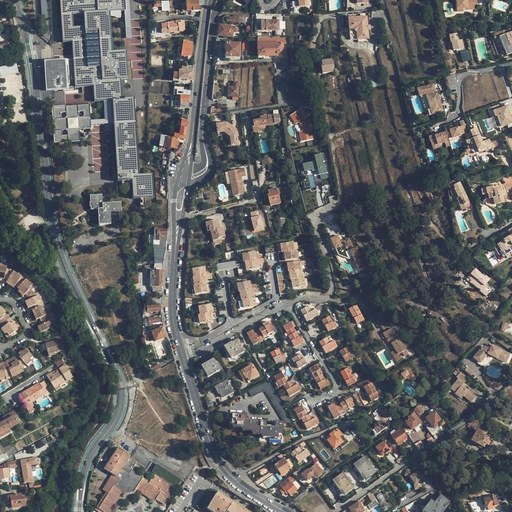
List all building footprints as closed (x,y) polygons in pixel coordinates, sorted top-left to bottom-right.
[(121,80),(128,79),(126,52),(113,52),(110,12),(125,11),(124,0),(97,0),(97,1),(86,1),(85,0),(60,0),(63,42),(81,41),(82,59),(73,60),(75,87),(94,86),(95,102),(99,102),(114,101),(122,100),(121,80)] [(456,0),(457,9),(463,9),(467,9),(474,9),(474,6),(477,6),(476,0),(456,0)] [(198,10),(198,1),(187,1),(187,6),(187,10),(187,11),(198,10)] [(367,16),(349,18),(350,40),(369,38),(367,16)] [(279,30),(279,20),(262,20),(262,30),(279,30)] [(170,23),(167,23),(168,29),(162,30),(163,33),(168,33),(169,33),(185,31),(184,23),(181,23),(178,23),(178,21),(170,22),(170,23)] [(236,27),(220,25),(218,35),(233,37),(233,32),(235,32),(236,27)] [(493,34),(494,39),(499,37),(506,34),(504,30),(493,34)] [(499,37),(507,56),(511,53),(511,31),(506,34),(499,37)] [(458,32),(450,33),(452,50),(464,48),(463,38),(459,39),(458,32)] [(287,35),(274,37),(258,38),(259,44),(258,44),(258,56),(264,56),(264,55),(275,54),(275,56),(283,56),(283,43),(288,43),(287,35)] [(502,57),(507,56),(499,37),(494,39),(502,57)] [(182,52),(178,52),(177,59),(188,60),(188,55),(191,56),(193,46),(192,45),(192,43),(189,43),(189,42),(184,41),(183,47),(182,52)] [(240,44),(226,44),(226,58),(240,58),(240,44)] [(460,52),(463,62),(471,60),(468,50),(460,52)] [(361,54),(369,88),(384,85),(375,51),(361,54)] [(349,55),(359,89),(365,88),(358,60),(356,53),(349,55)] [(347,55),(356,90),(359,89),(349,55),(347,55)] [(44,59),(46,90),(69,89),(67,58),(44,59)] [(333,72),(332,69),(333,68),(332,59),(321,61),(322,67),(321,67),(322,74),(333,72)] [(0,72),(0,75),(18,71),(17,63),(0,65),(0,72)] [(193,81),(193,71),(179,71),(179,74),(173,74),(173,81),(178,81),(178,80),(193,81)] [(339,78),(343,92),(354,90),(351,75),(339,78)] [(227,96),(233,97),(238,97),(239,82),(234,82),(234,87),(228,87),(227,96)] [(433,83),(417,88),(419,95),(428,92),(432,107),(427,109),(429,114),(443,110),(436,89),(435,90),(433,83)] [(384,85),(369,88),(377,121),(391,118),(384,85)] [(373,122),(365,88),(359,89),(356,90),(364,124),(373,122)] [(354,90),(343,92),(351,127),(363,124),(354,90)] [(189,107),(190,95),(182,95),(177,95),(177,97),(177,102),(180,103),(181,107),(189,107)] [(114,101),(116,124),(129,123),(128,100),(122,100),(114,101)] [(84,129),(90,129),(90,117),(84,117),(78,112),(77,106),(66,107),(66,113),(65,115),(63,117),(61,119),(56,119),(56,131),(63,130),(68,135),(68,141),(80,141),(79,135),(81,133),(82,131),(84,129)] [(335,106),(327,108),(332,131),(340,129),(335,106)] [(511,117),(508,106),(494,111),(496,116),(498,115),(502,127),(511,122),(511,117)] [(302,109),(295,114),(301,123),(305,131),(300,132),(302,142),(315,140),(312,124),(308,118),(310,117),(306,111),(304,112),(302,109)] [(295,114),(292,117),(298,125),(301,123),(295,114)] [(266,130),(265,126),(275,124),(275,123),(277,123),(276,115),(260,117),(260,120),(252,121),(254,132),(266,130)] [(188,121),(188,119),(182,118),(181,118),(179,127),(181,127),(182,120),(188,121)] [(460,121),(461,126),(462,126),(464,130),(469,129),(466,119),(460,121)] [(182,120),(181,127),(180,135),(174,134),(174,138),(184,140),(185,140),(188,121),(182,120)] [(136,123),(129,123),(116,124),(113,124),(117,183),(131,182),(133,200),(154,199),(153,175),(139,176),(136,123)] [(231,138),(232,146),(239,145),(237,131),(227,123),(216,125),(218,134),(224,133),(231,138)] [(465,133),(464,130),(462,126),(461,126),(453,129),(452,129),(451,128),(445,129),(446,132),(448,139),(452,137),(452,138),(461,136),(461,134),(465,133)] [(470,130),(473,138),(480,135),(477,127),(470,130)] [(430,142),(431,142),(434,141),(435,145),(440,143),(445,142),(444,140),(448,139),(446,132),(438,135),(435,136),(434,135),(429,136),(430,142)] [(229,146),(232,146),(231,138),(224,133),(218,134),(218,137),(223,136),(228,140),(229,146)] [(491,143),(489,139),(483,142),(480,135),(473,138),(466,140),(467,144),(475,142),(479,152),(485,149),(488,148),(489,150),(495,147),(493,142),(491,143)] [(183,143),(184,140),(174,138),(161,136),(159,146),(177,150),(178,145),(179,145),(179,143),(183,143)] [(441,147),(440,143),(435,145),(434,141),(431,142),(433,150),(441,147)] [(503,146),(497,149),(502,157),(506,155),(503,146)] [(311,214),(325,210),(311,150),(294,155),(304,197),(307,196),(311,214)] [(273,157),(261,160),(262,165),(274,163),(273,157)] [(244,168),(228,171),(232,188),(235,188),(237,195),(244,193),(241,176),(245,175),(244,168)] [(449,187),(450,191),(454,189),(457,197),(456,197),(459,203),(461,203),(464,210),(471,207),(461,186),(459,182),(454,185),(453,182),(448,184),(450,187),(449,187)] [(487,194),(488,194),(492,193),(493,198),(495,204),(504,202),(504,200),(505,199),(506,196),(505,190),(501,190),(500,185),(486,188),(487,194)] [(285,202),(284,197),(279,198),(278,195),(276,189),(268,191),(269,195),(268,196),(270,206),(285,202)] [(102,195),(90,196),(91,210),(98,210),(99,225),(111,224),(111,216),(122,215),(121,203),(103,204),(102,195)] [(254,218),(253,218),(256,230),(265,227),(262,216),(261,216),(259,211),(253,213),(254,218)] [(205,223),(207,228),(209,227),(209,232),(210,231),(213,241),(218,240),(218,238),(225,237),(223,228),(220,229),(217,220),(205,223)] [(154,268),(156,268),(162,268),(167,248),(167,247),(162,247),(162,240),(163,240),(163,235),(167,235),(167,229),(162,230),(162,228),(154,228),(154,257),(154,268)] [(500,249),(502,252),(509,248),(511,245),(511,233),(511,234),(509,230),(500,235),(503,241),(494,246),(497,251),(500,249)] [(364,262),(357,247),(348,251),(347,248),(351,246),(348,239),(341,242),(338,235),(330,239),(335,249),(336,249),(339,255),(348,259),(353,257),(355,256),(359,264),(364,262)] [(226,244),(227,251),(234,249),(232,242),(226,244)] [(281,253),(284,252),(294,250),(293,242),(280,244),(281,253)] [(265,247),(266,254),(277,253),(276,246),(265,247)] [(511,251),(509,248),(502,252),(504,256),(511,251)] [(296,250),(294,250),(284,252),(285,261),(298,259),(296,250)] [(244,262),(245,262),(262,259),(262,255),(255,256),(255,251),(242,254),(244,262)] [(359,264),(355,256),(353,257),(358,269),(366,266),(364,262),(359,264)] [(264,259),(262,259),(245,262),(246,271),(259,268),(258,263),(264,262),(264,259)] [(218,271),(238,267),(237,264),(236,261),(217,264),(218,271)] [(288,272),(289,271),(301,270),(300,266),(306,265),(306,261),(287,263),(288,272)] [(283,272),(285,272),(284,264),(280,264),(278,266),(277,267),(276,270),(280,294),(286,293),(283,272)] [(192,269),(194,277),(212,274),(212,270),(206,271),(205,267),(192,269)] [(162,278),(162,268),(156,268),(156,270),(151,270),(151,278),(162,278)] [(470,276),(468,279),(472,282),(481,290),(480,291),(486,296),(489,293),(485,289),(486,287),(490,291),(492,289),(494,290),(495,289),(488,282),(490,279),(486,275),(485,276),(475,268),(470,273),(469,275),(470,276)] [(302,270),(301,270),(289,271),(290,280),(291,280),(303,278),(302,270)] [(20,277),(22,275),(19,273),(18,274),(13,271),(8,281),(15,285),(16,284),(20,277)] [(194,286),(206,284),(207,284),(206,279),(212,278),(212,274),(194,277),(193,277),(194,286)] [(20,277),(16,284),(18,287),(24,281),(20,277)] [(162,278),(151,278),(151,287),(152,287),(162,287),(162,278)] [(304,278),(303,278),(291,280),(292,288),(305,287),(304,278)] [(17,288),(24,294),(29,288),(31,290),(34,287),(32,286),(29,283),(26,280),(17,288)] [(238,292),(240,292),(257,289),(257,284),(250,285),(249,281),(237,284),(238,292)] [(207,292),(206,284),(194,286),(193,286),(195,294),(207,292)] [(35,293),(31,290),(29,288),(24,294),(27,297),(35,293)] [(258,288),(257,289),(240,292),(241,300),(242,300),(253,297),(253,293),(259,292),(258,288)] [(39,302),(41,301),(39,296),(28,301),(30,308),(35,306),(37,305),(39,304),(39,302)] [(255,297),(253,297),(242,300),(244,308),(256,306),(255,297)] [(199,306),(200,315),(211,313),(212,312),(211,304),(199,306)] [(146,306),(146,310),(145,313),(144,318),(150,317),(150,313),(161,311),(161,305),(146,306)] [(357,324),(365,320),(356,305),(349,309),(357,324)] [(311,311),(310,310),(308,306),(301,310),(307,321),(319,314),(316,309),(313,311),(311,311)] [(47,316),(43,307),(35,310),(39,319),(40,319),(47,316)] [(3,314),(0,309),(0,324),(0,325),(9,318),(5,313),(3,314)] [(212,321),(211,313),(200,315),(198,315),(200,324),(212,321)] [(328,331),(338,326),(334,320),(332,321),(330,316),(322,320),(328,331)] [(152,324),(160,323),(159,317),(144,320),(146,327),(152,325),(152,324)] [(3,328),(2,328),(6,333),(9,337),(18,330),(15,325),(9,318),(0,325),(3,328)] [(54,328),(52,323),(51,321),(43,325),(40,326),(43,333),(54,328)] [(293,326),(295,325),(293,321),(283,326),(288,336),(296,331),(294,328),(293,326)] [(259,329),(260,331),(263,337),(273,331),(269,324),(264,327),(259,329)] [(152,332),(152,334),(155,340),(155,341),(166,337),(162,328),(152,332)] [(393,328),(392,329),(386,332),(384,333),(387,338),(389,337),(389,338),(392,343),(391,344),(388,340),(385,341),(392,353),(397,350),(399,354),(403,352),(406,356),(410,353),(397,333),(397,334),(393,328)] [(264,339),(263,337),(260,331),(255,334),(253,330),(247,333),(254,345),(264,339)] [(299,337),(296,331),(288,336),(294,347),(304,341),(302,337),(300,338),(299,337)] [(55,353),(60,352),(59,349),(64,347),(61,336),(53,338),(54,342),(46,344),(49,354),(55,353)] [(330,343),(329,341),(327,337),(319,342),(325,353),(337,346),(334,340),(332,342),(330,343)] [(233,358),(244,351),(237,340),(226,347),(233,358)] [(220,344),(204,353),(208,359),(221,351),(220,344)] [(493,346),(492,346),(491,349),(488,348),(487,347),(486,347),(484,348),(482,349),(474,358),(481,363),(488,354),(506,363),(510,354),(493,346)] [(351,353),(350,352),(347,347),(340,351),(346,362),(355,357),(353,352),(351,353)] [(282,356),(281,354),(278,349),(270,353),(276,364),(286,359),(284,355),(282,356)] [(24,354),(23,353),(20,355),(22,357),(20,358),(24,363),(25,365),(31,361),(34,358),(28,350),(24,354)] [(397,361),(406,356),(403,352),(399,354),(397,350),(392,353),(397,361)] [(306,364),(304,360),(303,358),(301,354),(293,359),(299,368),(306,364)] [(12,376),(23,371),(16,359),(14,361),(14,362),(12,364),(15,370),(11,373),(12,376)] [(209,377),(220,371),(213,359),(203,366),(209,377)] [(73,377),(63,362),(57,366),(59,369),(56,371),(57,373),(54,375),(52,373),(52,372),(47,376),(54,388),(59,384),(60,385),(73,377)] [(160,363),(152,367),(155,371),(162,367),(160,363)] [(241,371),(246,379),(247,378),(249,381),(259,375),(252,364),(241,371)] [(8,365),(1,366),(2,368),(5,368),(7,376),(11,375),(8,365)] [(315,379),(322,374),(317,365),(309,369),(309,370),(315,379)] [(354,379),(352,375),(348,368),(340,372),(348,387),(356,382),(354,379)] [(405,379),(408,378),(413,374),(412,372),(409,374),(407,370),(402,374),(405,379)] [(274,376),(280,387),(283,385),(288,382),(282,372),(274,376)] [(458,390),(456,392),(455,393),(461,398),(464,396),(472,402),(479,395),(470,387),(466,392),(463,389),(461,387),(463,385),(461,384),(466,379),(460,373),(455,379),(456,381),(453,385),(458,390)] [(326,381),(325,379),(322,374),(315,379),(321,389),(330,384),(328,380),(326,381)] [(416,379),(413,374),(408,378),(411,383),(416,379)] [(50,391),(44,381),(40,384),(39,383),(18,396),(29,413),(36,409),(32,403),(46,394),(46,393),(50,391)] [(233,392),(232,389),(229,385),(227,381),(223,383),(218,386),(216,387),(219,393),(220,392),(223,397),(233,392)] [(294,423),(285,409),(268,381),(248,391),(252,397),(265,390),(283,420),(283,423),(293,424),(294,423)] [(294,386),(293,384),(291,381),(288,382),(283,385),(290,396),(301,389),(298,384),(296,385),(294,386)] [(372,382),(364,387),(371,402),(380,397),(372,382)] [(350,398),(345,401),(340,403),(341,405),(345,412),(350,410),(349,408),(354,405),(350,398)] [(345,413),(345,412),(341,405),(338,407),(336,408),(335,406),(334,403),(328,407),(335,419),(345,413)] [(418,405),(414,410),(418,415),(423,411),(418,405)] [(299,420),(301,419),(307,416),(301,406),(294,410),(299,420)] [(380,421),(377,423),(378,425),(371,430),(375,436),(387,427),(386,425),(390,423),(387,419),(391,416),(386,409),(382,412),(379,408),(375,411),(377,415),(376,416),(380,421)] [(441,426),(443,425),(444,424),(443,421),(442,421),(433,408),(429,411),(431,414),(426,418),(434,428),(440,424),(441,426)] [(0,433),(8,429),(18,424),(18,423),(20,422),(13,410),(3,416),(5,421),(0,423),(0,433)] [(411,430),(423,422),(418,415),(414,410),(411,413),(407,417),(409,419),(405,422),(411,430)] [(312,420),(309,414),(307,416),(301,419),(307,430),(320,423),(316,417),(312,420)] [(278,434),(282,435),(283,423),(275,423),(275,428),(265,428),(265,422),(245,421),(246,416),(230,415),(230,424),(235,425),(235,427),(245,428),(245,431),(255,431),(255,434),(264,435),(264,437),(277,438),(278,434)] [(481,419),(477,416),(476,417),(474,421),(473,420),(468,423),(469,424),(471,426),(476,428),(481,419)] [(396,432),(394,430),(390,433),(399,445),(400,445),(403,444),(402,443),(403,442),(402,441),(407,437),(400,428),(396,432)] [(409,436),(414,443),(424,437),(420,429),(409,436)] [(490,446),(493,441),(484,436),(485,434),(478,429),(471,440),(483,447),(485,444),(490,446)] [(342,448),(346,445),(343,442),(345,440),(342,437),(340,438),(339,437),(343,435),(339,430),(336,433),(334,431),(330,435),(332,437),(327,440),(335,449),(339,445),(342,448)] [(382,456),(391,449),(385,441),(376,448),(382,456)] [(415,443),(418,449),(424,447),(420,441),(415,443)] [(302,450),(301,450),(299,447),(291,452),(299,463),(310,455),(306,450),(304,451),(302,450)] [(110,484),(108,482),(103,489),(106,492),(97,507),(104,511),(110,511),(123,492),(126,494),(134,492),(136,490),(154,502),(156,499),(164,504),(174,487),(155,474),(149,482),(132,470),(137,462),(129,457),(130,456),(117,448),(104,469),(113,474),(115,476),(110,484)] [(37,464),(36,457),(21,460),(25,483),(34,481),(31,465),(37,464)] [(289,458),(285,461),(290,468),(294,466),(289,458)] [(281,475),(290,468),(285,461),(284,459),(275,465),(281,475)] [(314,478),(317,476),(320,473),(323,472),(316,463),(308,470),(307,469),(301,474),(307,481),(312,477),(314,478)] [(354,470),(349,465),(347,467),(346,466),(336,474),(345,484),(355,476),(352,472),(354,470)] [(8,468),(4,468),(0,468),(0,478),(9,477),(8,468)] [(408,469),(405,475),(409,477),(410,477),(415,484),(414,484),(415,489),(421,489),(420,480),(422,479),(417,472),(415,473),(408,469)] [(277,480),(270,473),(265,477),(267,479),(262,483),(268,489),(277,480)] [(336,474),(334,477),(343,488),(346,485),(345,484),(336,474)] [(346,485),(356,477),(355,476),(345,484),(346,485)] [(283,488),(282,489),(285,492),(286,491),(288,494),(290,496),(298,490),(293,484),(296,481),(293,478),(292,479),(290,477),(280,485),(283,488)] [(376,499),(371,491),(367,494),(372,502),(376,499)] [(248,511),(233,502),(229,500),(230,500),(218,492),(216,495),(215,495),(209,505),(207,509),(212,511),(226,511),(227,511),(248,511)] [(21,494),(8,496),(9,504),(11,503),(12,508),(26,506),(24,497),(21,497),(21,494)] [(471,500),(468,494),(459,499),(462,505),(471,500)] [(434,503),(431,500),(422,511),(423,511),(431,511),(432,511),(433,511),(441,511),(449,502),(440,495),(434,503)] [(484,499),(485,505),(486,511),(496,509),(495,506),(499,505),(497,496),(484,499)] [(360,502),(349,508),(350,510),(351,511),(367,511),(366,510),(365,511),(360,504),(361,503),(360,502)]
